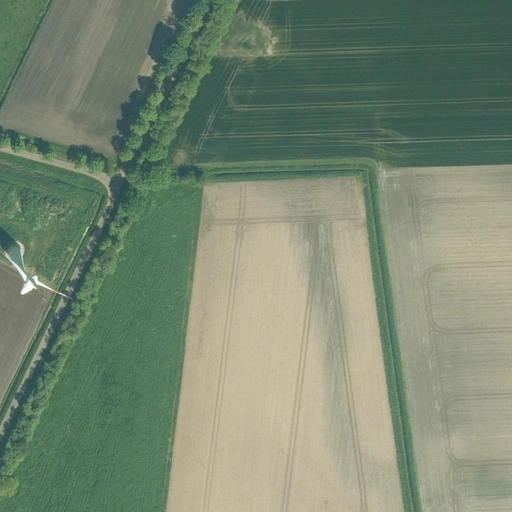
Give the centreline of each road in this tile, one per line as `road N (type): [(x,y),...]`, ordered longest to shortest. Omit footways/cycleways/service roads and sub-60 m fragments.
road 1 (unclassified): [(0,146),(113,177),(0,437)]
road 2 (track): [(113,177),(130,166),(207,0)]
